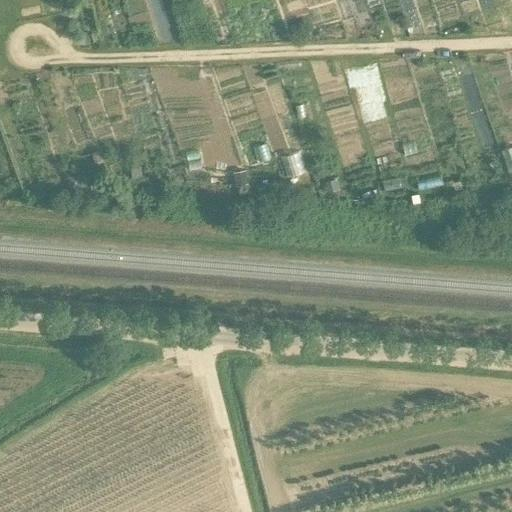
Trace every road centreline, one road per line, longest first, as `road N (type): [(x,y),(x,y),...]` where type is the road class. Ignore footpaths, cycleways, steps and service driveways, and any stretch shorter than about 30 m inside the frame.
road 1 (unclassified): [(511,368),(0,328)]
road 2 (unknown): [(245,511),(199,343)]
